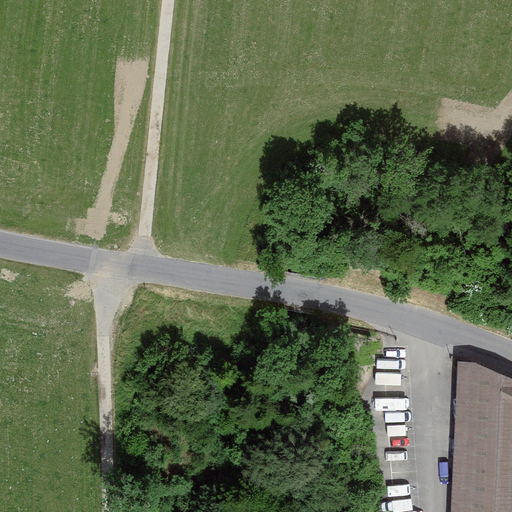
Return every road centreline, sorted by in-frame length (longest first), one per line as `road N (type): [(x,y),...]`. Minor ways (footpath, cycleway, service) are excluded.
road 1 (tertiary): [(0,244),(336,296),(511,356)]
road 2 (track): [(168,0),(140,267)]
road 3 (track): [(102,261),(111,511)]
road 4 (unknown): [(411,318),(435,452),(431,511)]
